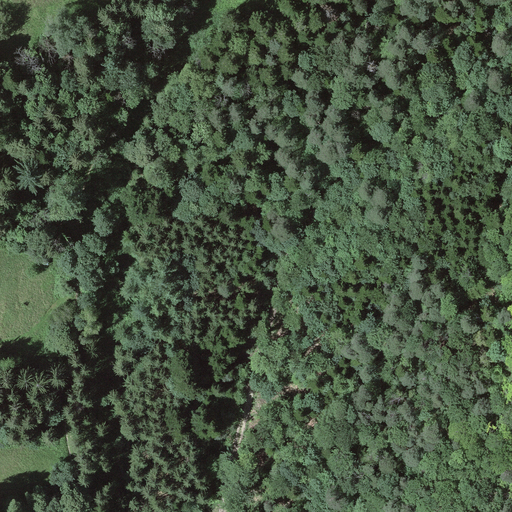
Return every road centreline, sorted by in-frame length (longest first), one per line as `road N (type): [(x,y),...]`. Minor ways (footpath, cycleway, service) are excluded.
road 1 (track): [(220,511),(279,281),(302,232),(389,131),(511,51)]
road 2 (track): [(81,511),(65,374),(78,295),(80,191),(101,136),(180,0)]
